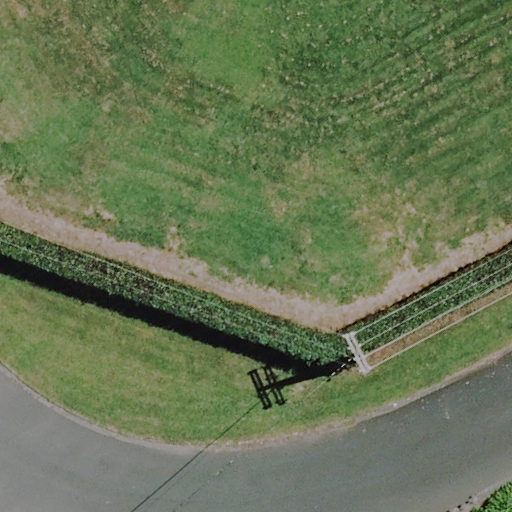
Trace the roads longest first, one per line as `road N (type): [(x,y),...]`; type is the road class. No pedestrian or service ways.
road 1 (unclassified): [(159,511),(440,481),(511,442)]
road 2 (unclassified): [(0,434),(123,511)]
